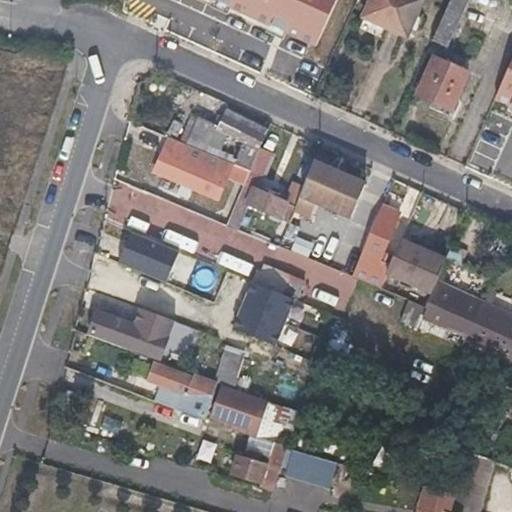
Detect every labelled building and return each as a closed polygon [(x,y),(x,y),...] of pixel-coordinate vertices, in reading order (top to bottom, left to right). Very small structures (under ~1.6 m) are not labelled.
[(407,36),(422,0),(372,0),(364,16),(407,36)] [(448,45),(467,0),(451,0),(434,39),(448,45)] [(452,111),(469,71),(437,56),(419,95),(452,111)] [(259,150),(268,129),(225,112),(218,129),(230,134),(245,141),(237,164),(251,169),(259,150)] [(220,158),(230,134),(218,129),(191,117),(180,143),(189,147),(220,158)] [(185,157),(189,147),(180,143),(169,139),(165,150),(185,157)] [(245,184),(251,169),(237,164),(220,158),(189,147),(185,157),(165,150),(162,151),(156,170),(170,177),(196,187),(220,196),(227,177),(245,184)] [(266,175),(273,156),(259,150),(251,169),(266,175)] [(353,217),(365,184),(315,164),(304,190),(302,197),(353,217)] [(193,197),(196,187),(170,177),(166,187),(193,197)] [(240,230),(250,205),(248,204),(254,187),(245,184),(228,225),(240,230)] [(269,188),(267,193),(254,187),(248,204),(250,205),(292,222),(302,197),(304,190),(292,186),(287,202),(274,197),(276,190),(269,188)] [(392,266),(380,261),(399,210),(383,203),(353,277),(383,289),(390,273),(392,266)] [(181,249),(132,227),(118,258),(167,281),(181,249)] [(438,286),(449,259),(402,239),(392,266),(390,273),(436,293),(438,286)] [(217,249),(211,259),(243,275),(248,264),(217,249)] [(298,300),(253,281),(235,325),(279,344),(298,300)] [(467,339),(483,307),(438,286),(436,293),(425,320),(467,339)] [(134,307),(132,312),(128,322),(92,309),(84,334),(127,350),(129,348),(155,358),(169,321),(134,307)] [(511,319),(483,307),(467,339),(494,350),(497,341),(511,346),(511,319)] [(233,389),(243,359),(223,351),(213,382),(233,389)] [(261,399),(271,368),(245,358),(235,390),(259,398),(261,399)] [(194,418),(207,379),(197,375),(195,379),(142,361),(135,381),(149,385),(144,399),(194,418)] [(246,436),(246,434),(259,398),(235,390),(233,389),(213,382),(211,381),(200,415),(215,421),(214,424),(226,428),(246,436)] [(264,400),(256,439),(252,453),(258,454),(256,462),(277,468),(284,447),(295,411),(264,400)] [(511,425),(505,423),(499,441),(498,446),(511,450),(511,425)] [(330,487),(338,462),(293,449),(285,475),(330,487)] [(474,511),(493,460),(468,450),(453,494),(446,511),(474,511)] [(256,462),(258,454),(252,453),(243,451),(242,460),(234,458),(231,474),(261,483),(260,488),(272,491),(277,468),(256,462)] [(446,511),(453,494),(425,486),(417,511),(446,511)]
